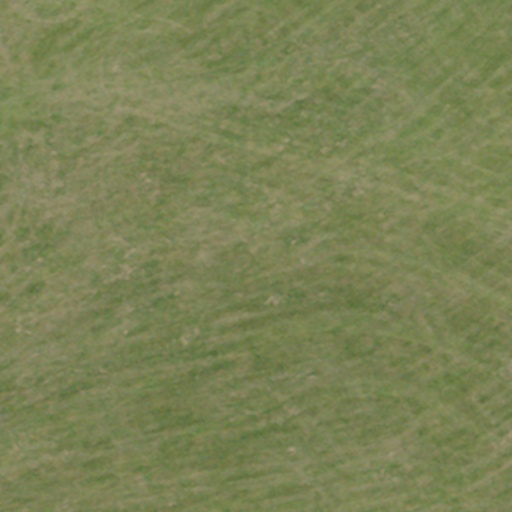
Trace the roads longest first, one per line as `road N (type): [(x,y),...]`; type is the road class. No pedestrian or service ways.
road 1 (track): [(232,0),(0,97)]
road 2 (track): [(428,0),(473,60),(482,130),(469,158)]
